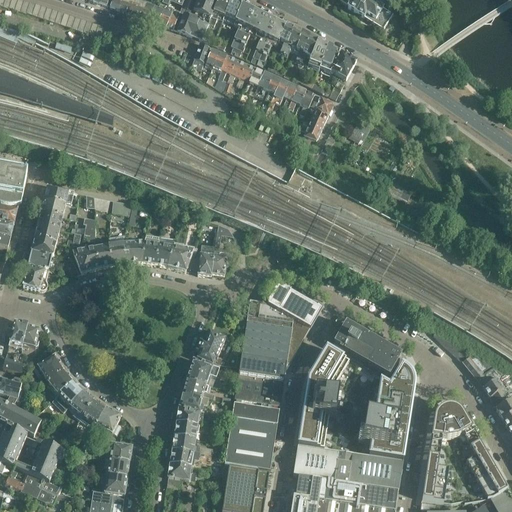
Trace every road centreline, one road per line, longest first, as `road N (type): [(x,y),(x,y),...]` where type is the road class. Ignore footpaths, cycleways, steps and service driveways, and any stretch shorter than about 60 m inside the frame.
road 1 (residential): [(275,511),(299,378),(340,305)]
road 2 (residential): [(210,295),(137,279),(67,295),(50,311)]
road 3 (residential): [(50,311),(62,350),(88,383),(162,424)]
road 4 (residential): [(409,511),(431,388),(445,372)]
road 5 (residential): [(162,424),(210,295)]
road 6 (residential): [(2,308),(34,178)]
road 7 (residential): [(445,372),(340,305)]
